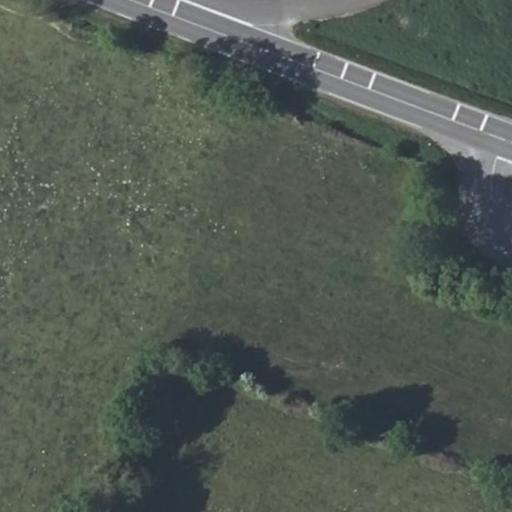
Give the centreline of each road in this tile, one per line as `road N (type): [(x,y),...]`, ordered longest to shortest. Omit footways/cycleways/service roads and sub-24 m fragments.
road 1 (secondary): [(186,19),(499,137)]
road 2 (trunk): [(347,0),(186,19)]
